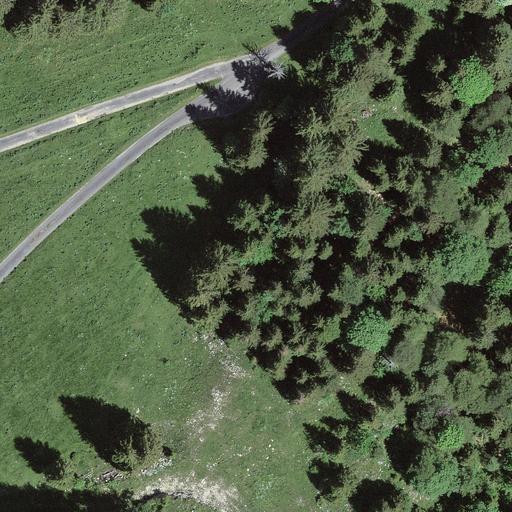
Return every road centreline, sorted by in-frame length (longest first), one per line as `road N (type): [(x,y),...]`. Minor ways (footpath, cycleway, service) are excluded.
road 1 (track): [(344,0),(245,63),(141,146),(0,275)]
road 2 (track): [(245,63),(0,143)]
